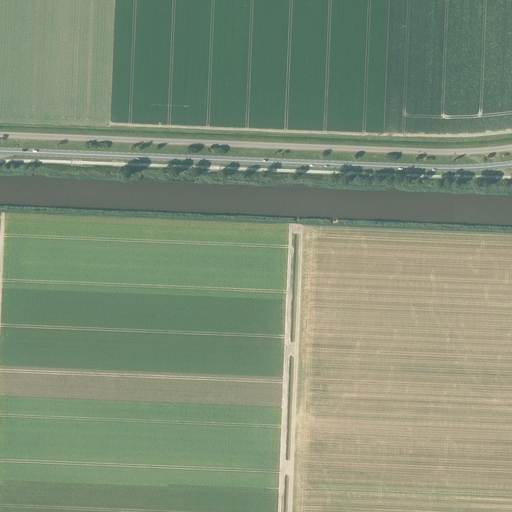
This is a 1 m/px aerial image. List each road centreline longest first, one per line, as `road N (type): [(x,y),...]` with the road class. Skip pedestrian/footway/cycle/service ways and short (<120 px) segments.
road 1 (unclassified): [(0,134),(448,152),(511,147)]
road 2 (primary): [(511,164),(0,151)]
